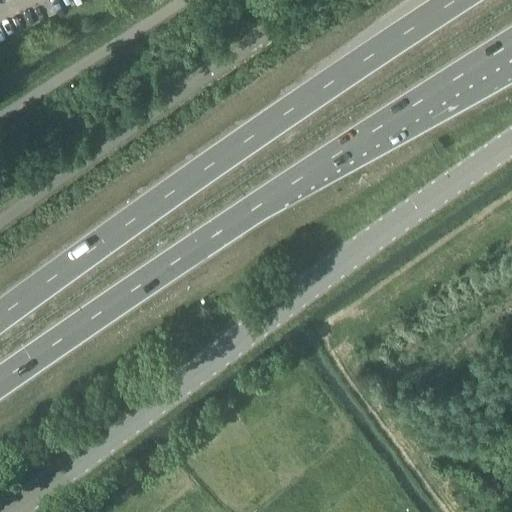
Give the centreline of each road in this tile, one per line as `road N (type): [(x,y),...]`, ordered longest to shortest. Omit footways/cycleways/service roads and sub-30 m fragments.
road 1 (primary): [(0,386),(275,193),(511,47)]
road 2 (unclassified): [(32,511),(252,334),(511,157)]
road 3 (primary): [(453,0),(365,54),(0,317)]
